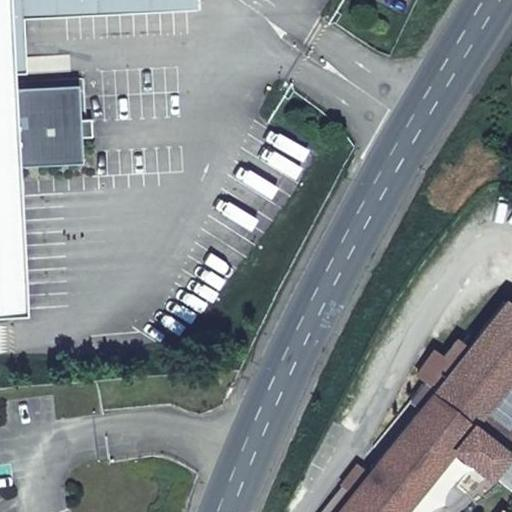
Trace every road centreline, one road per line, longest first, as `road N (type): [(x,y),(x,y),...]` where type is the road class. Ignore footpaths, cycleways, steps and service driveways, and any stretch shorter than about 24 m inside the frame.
road 1 (tertiary): [(225,511),(339,260),(493,0)]
road 2 (unknown): [(45,511),(61,467),(96,449),(154,440),(248,452)]
